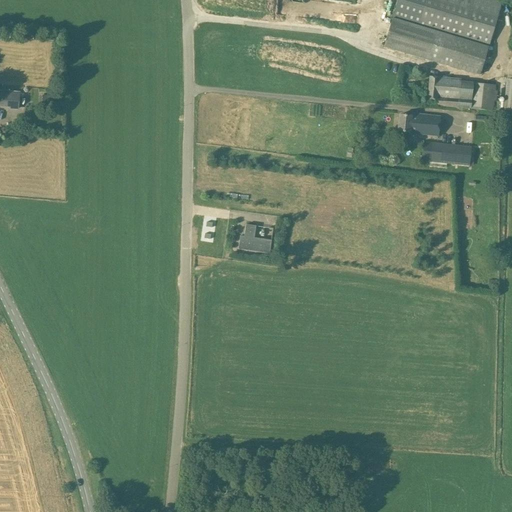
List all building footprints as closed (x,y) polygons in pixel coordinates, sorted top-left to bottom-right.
[(502,0),(397,0),(383,48),(480,77),(502,0)] [(427,101),(436,101),(436,107),(492,111),(493,103),(496,103),(498,88),(496,88),(495,86),(473,84),(473,83),(461,82),(461,80),(429,77),(427,101)] [(496,110),(511,111),(511,79),(506,79),(504,102),(497,102),(496,110)] [(19,110),(20,92),(0,90),(0,107),(10,108),(10,110),(19,110)] [(55,96),(39,96),(39,110),(55,110),(55,96)] [(410,134),(416,134),(416,135),(438,138),(441,117),(420,115),(412,114),(411,117),(399,115),(397,132),(410,134)] [(471,162),(470,162),(472,148),(432,144),(429,169),(472,173),(473,163),(477,163),(477,159),(471,158),(471,162)] [(254,239),(256,227),(246,225),(244,237),(240,237),(238,250),(269,254),(271,241),(254,239)]
